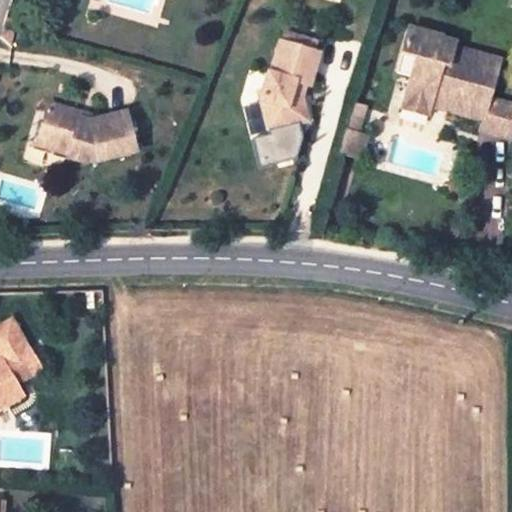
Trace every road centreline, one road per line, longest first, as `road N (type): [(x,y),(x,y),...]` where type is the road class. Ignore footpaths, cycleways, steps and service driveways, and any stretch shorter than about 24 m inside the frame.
road 1 (unclassified): [(0,267),(358,269),(511,305)]
road 2 (unknown): [(292,240),(353,81)]
